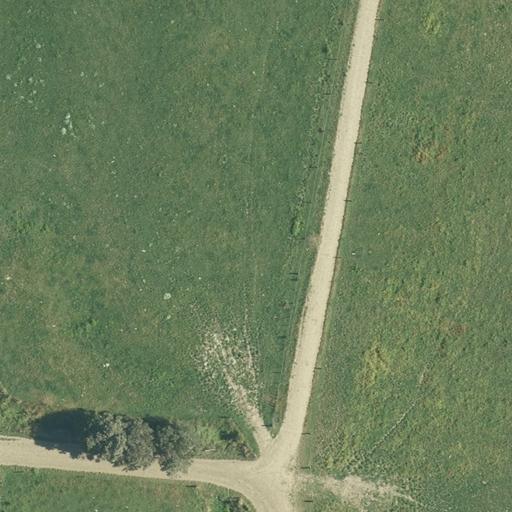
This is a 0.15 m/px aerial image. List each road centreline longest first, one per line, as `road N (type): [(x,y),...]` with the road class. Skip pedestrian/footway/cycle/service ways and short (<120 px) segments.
road 1 (track): [(348,0),(276,412),(232,487)]
road 2 (track): [(0,452),(217,470),(250,511)]
